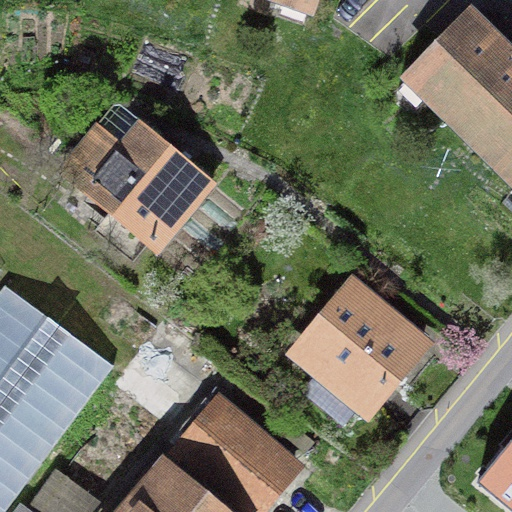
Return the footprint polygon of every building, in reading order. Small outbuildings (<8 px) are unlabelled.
[(287,0),(312,9),(314,0),(287,0)] [(511,58),(468,15),(409,76),(511,177),(511,58)] [(101,131),(65,174),(110,211),(94,230),(133,263),(149,243),(154,248),(209,182),(142,127),(124,149),(101,131)] [(0,511),(4,511),(113,366),(4,286),(0,291),(0,511)] [(300,352),(368,409),(420,345),(352,288),(300,352)] [(222,411),(187,452),(252,507),(287,466),(222,411)] [(511,439),(477,482),(511,511),(511,439)] [(189,511),(158,486),(135,511),(189,511)]
